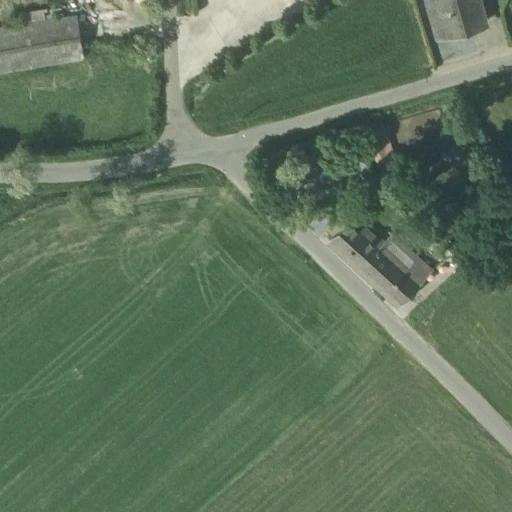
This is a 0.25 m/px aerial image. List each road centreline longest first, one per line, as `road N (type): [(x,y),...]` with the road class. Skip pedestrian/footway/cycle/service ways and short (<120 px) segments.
road 1 (unclassified): [(511,442),(213,150)]
road 2 (unclassified): [(511,65),(213,150)]
road 3 (unclassified): [(182,157),(0,170)]
road 4 (unclassified): [(167,0),(182,157)]
